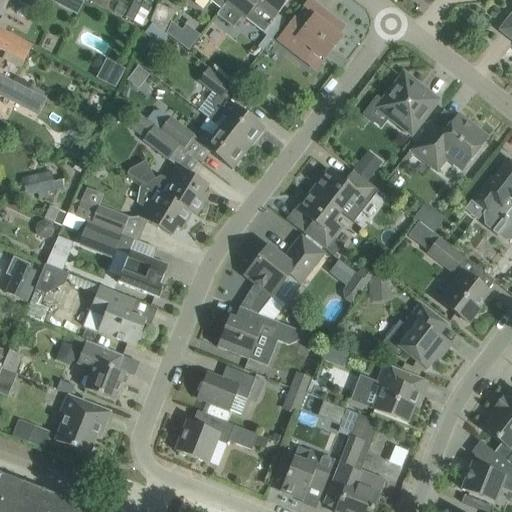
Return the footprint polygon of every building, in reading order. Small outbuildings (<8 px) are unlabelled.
[(0,0),(0,16),(4,18),(13,0),(0,0)] [(228,0),(225,5),(216,16),(232,29),(241,17),(245,20),(263,34),(274,19),(283,8),(289,0),(228,0)] [(175,12),(157,4),(150,22),(165,34),(175,12)] [(338,36),(344,27),(320,8),(304,28),(294,20),(278,41),(304,61),(312,51),(325,61),(342,39),(338,36)] [(511,17),(501,31),(511,39),(511,17)] [(0,48),(24,61),(31,47),(0,31),(0,48)] [(116,65),(105,84),(115,89),(125,70),(116,65)] [(227,104),(222,100),(232,88),(208,69),(198,82),(212,92),(198,111),(208,119),(248,150),(264,129),(248,117),(229,102),(227,104)] [(0,92),(23,103),(23,102),(28,92),(29,90),(0,76),(0,92)] [(411,136),(438,101),(408,77),(401,78),(381,103),(392,112),(388,118),(411,136)] [(170,118),(170,119),(161,112),(153,112),(146,121),(179,146),(184,150),(194,136),(170,118)] [(179,146),(146,121),(140,117),(132,129),(145,140),(144,141),(169,160),(179,146)] [(462,170),(474,155),(487,139),(458,117),(443,136),(431,126),(419,142),(411,151),(439,172),(449,160),(462,170)] [(232,171),(248,150),(208,119),(199,129),(205,132),(197,143),(232,171)] [(361,159),(353,170),(368,182),(376,171),(361,159)] [(493,231),(492,232),(497,236),(498,234),(505,240),(511,239),(511,163),(508,161),(493,180),(491,178),(479,194),(472,202),(484,212),(486,225),(493,231)] [(208,186),(191,176),(176,167),(168,180),(161,177),(148,183),(146,186),(192,213),(192,214),(197,217),(208,197),(204,194),(208,186)] [(379,191),(369,184),(353,172),(344,183),(329,171),(313,191),(341,213),(354,223),(379,191)] [(38,199),(47,197),(42,174),(22,179),(26,196),(37,194),(38,199)] [(192,213),(146,186),(142,184),(139,188),(136,204),(144,209),(139,218),(154,227),(171,237),(176,230),(181,232),(192,214),(192,213)] [(333,223),(341,213),(313,191),(297,211),(312,223),(303,234),(333,258),(343,245),(334,238),(341,229),(333,223)] [(98,208),(81,201),(76,218),(88,222),(121,235),(128,218),(98,207),(98,208)] [(66,215),(58,211),(52,223),(61,227),(66,215)] [(135,241),(121,235),(88,222),(78,247),(112,260),(106,273),(120,278),(118,283),(155,298),(159,299),(164,287),(160,285),(164,276),(168,265),(148,258),(130,251),(135,241)] [(440,239),(439,240),(432,235),(425,245),(432,250),(429,254),(452,272),(463,257),(440,239)] [(268,247),(245,277),(261,289),(247,311),(258,316),(271,321),(283,306),(300,284),(323,255),(317,250),(301,238),(284,260),(268,247)] [(67,242),(60,240),(54,254),(61,257),(67,255),(70,247),(67,242)] [(45,241),(36,262),(44,266),(45,266),(49,257),(55,245),(45,241)] [(49,257),(45,266),(47,267),(62,272),(65,263),(49,257)] [(30,286),(36,273),(18,265),(5,294),(26,304),(34,288),(30,286)] [(62,272),(47,267),(45,266),(44,266),(41,273),(35,290),(46,295),(64,286),(66,280),(68,275),(62,272)] [(367,284),(375,273),(371,270),(359,272),(356,275),(367,284)] [(489,293),(473,281),(462,272),(439,301),(452,312),(468,324),(481,308),(478,306),(489,293)] [(367,284),(356,275),(354,274),(342,291),(355,299),(367,284)] [(68,275),(66,280),(69,281),(70,285),(96,295),(97,293),(99,287),(68,275)] [(136,301),(117,294),(99,287),(97,293),(96,295),(84,327),(135,348),(146,322),(130,316),(136,301)] [(35,290),(24,317),(44,324),(50,309),(42,306),(46,295),(35,290)] [(0,303),(0,312),(9,316),(12,309),(0,303)] [(442,322),(426,310),(420,305),(404,325),(399,322),(383,343),(387,346),(386,349),(392,354),(394,352),(398,355),(401,351),(411,359),(427,371),(436,359),(439,361),(451,346),(433,333),(442,322)] [(277,323),(258,316),(239,308),(235,320),(229,318),(217,348),(236,355),(267,367),(277,342),(271,339),(277,323)] [(123,357),(105,350),(86,342),(77,364),(92,370),(84,390),(95,395),(114,402),(125,374),(118,371),(123,357)] [(6,353),(2,366),(1,368),(13,373),(19,358),(6,353)] [(363,380),(355,403),(362,406),(373,410),(388,416),(407,423),(418,394),(422,396),(427,383),(409,375),(385,366),(378,385),(371,383),(363,380)] [(1,368),(0,370),(0,379),(13,385),(17,374),(13,373),(1,368)] [(255,379),(245,375),(226,368),(222,379),(207,373),(203,384),(200,383),(196,392),(199,393),(197,399),(215,407),(229,412),(229,411),(241,416),(247,400),(255,379)] [(312,379),(300,374),(295,373),(290,387),(306,394),(312,379)] [(60,381),(57,390),(70,395),(73,387),(60,381)] [(301,407),(306,394),(290,387),(281,409),(294,414),(297,406),(301,407)] [(499,411),(484,430),(500,442),(501,444),(494,453),(510,465),(510,466),(511,463),(511,451),(511,450),(511,390),(504,400),(502,399),(495,408),(499,411)] [(110,412),(91,405),(68,395),(61,414),(65,415),(55,442),(70,448),(89,455),(101,425),(104,426),(110,412)] [(346,411),(338,434),(348,438),(349,436),(357,416),(346,411)] [(268,440),(234,427),(197,412),(192,424),(188,422),(176,452),(207,465),(216,442),(227,446),(228,442),(250,451),(253,445),(264,450),(268,440)] [(338,467),(323,504),(337,509),(336,511),(371,511),(378,494),(356,486),(360,475),(353,473),(364,443),(370,445),(379,424),(357,416),(349,436),(348,438),(338,467)] [(51,433),(19,420),(12,437),(44,450),(51,433)] [(287,476),(280,492),(303,501),(310,484),(323,489),(321,493),(322,494),(329,475),(334,462),(309,452),(298,447),(294,458),(292,461),(290,460),(286,462),(282,471),(284,475),(287,476)] [(511,467),(510,465),(494,453),(483,468),(472,463),(461,491),(495,504),(502,485),(511,488),(511,467)] [(97,511),(23,483),(0,474),(0,511),(97,511)] [(464,497),(461,504),(483,511),(489,511),(491,508),(464,497)]
